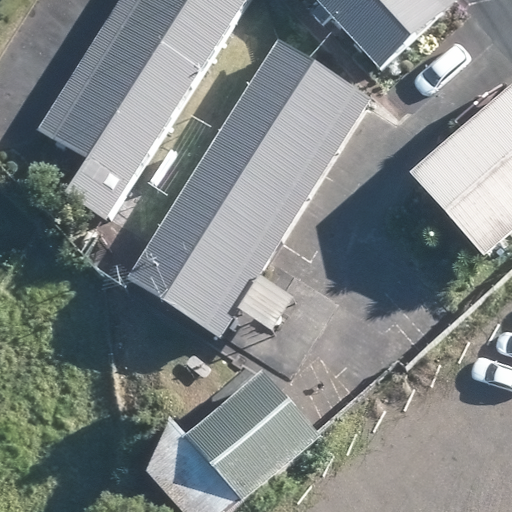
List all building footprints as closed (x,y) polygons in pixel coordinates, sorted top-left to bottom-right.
[(96,226),(102,216),(244,0),(118,0),(29,136),(46,148),(75,166),(68,175),(53,198),(83,218),(96,226)] [(456,3),(453,0),(301,0),(373,79),(456,3)] [(213,346),(366,104),(272,44),(216,133),(172,204),(146,245),(120,287),(213,346)] [(511,248),(511,101),(414,191),(487,271),(511,248)] [(510,334),(511,332),(511,284),(487,313),(510,334)] [(228,511),(284,466),(314,441),(311,438),(259,375),(178,442),(169,431),(162,422),(136,477),(165,511),(228,511)]
